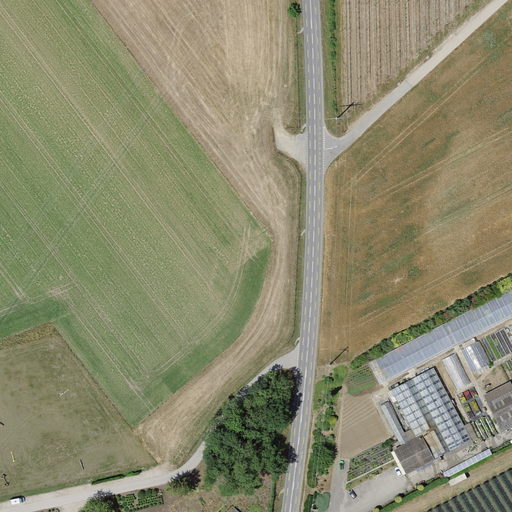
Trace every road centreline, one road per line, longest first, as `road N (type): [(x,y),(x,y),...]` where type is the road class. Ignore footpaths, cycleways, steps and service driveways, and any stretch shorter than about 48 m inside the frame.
road 1 (secondary): [(289,511),(311,308),(310,0)]
road 2 (track): [(503,0),(338,148),(315,153)]
